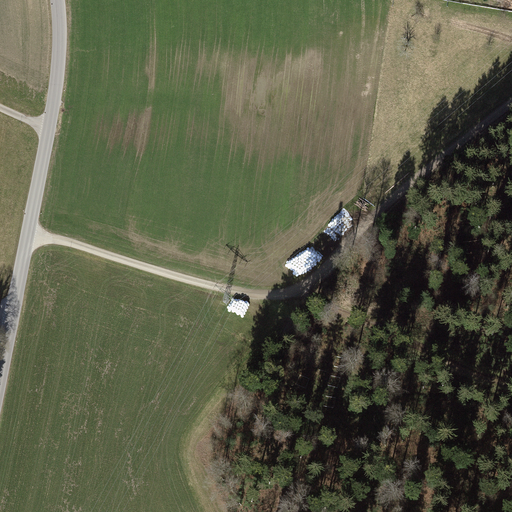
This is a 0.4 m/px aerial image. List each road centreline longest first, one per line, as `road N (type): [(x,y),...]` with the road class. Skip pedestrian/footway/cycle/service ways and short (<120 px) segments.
road 1 (track): [(511,102),(291,291),(240,292),(28,234)]
road 2 (tertiary): [(0,386),(54,98),(58,0)]
road 3 (track): [(304,284),(450,364),(511,384)]
